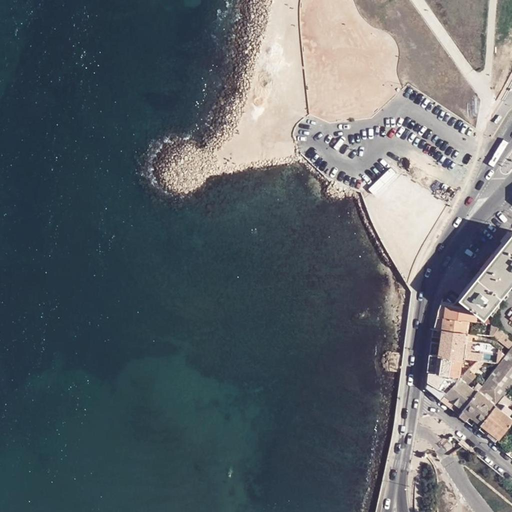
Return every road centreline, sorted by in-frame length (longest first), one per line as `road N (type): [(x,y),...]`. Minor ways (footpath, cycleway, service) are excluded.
road 1 (tertiary): [(412,394),(427,289),(444,251)]
road 2 (tertiary): [(511,137),(444,251)]
road 3 (residential): [(412,394),(511,469)]
